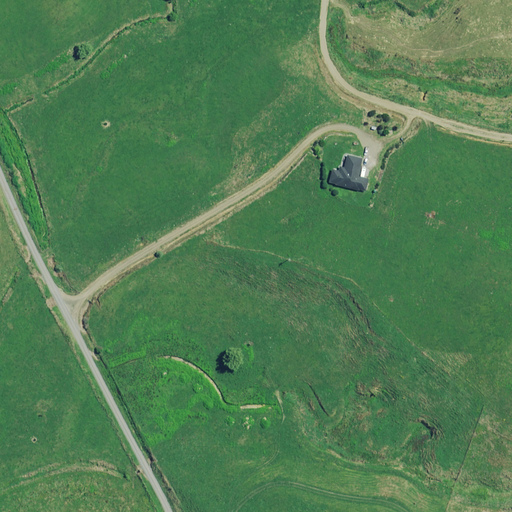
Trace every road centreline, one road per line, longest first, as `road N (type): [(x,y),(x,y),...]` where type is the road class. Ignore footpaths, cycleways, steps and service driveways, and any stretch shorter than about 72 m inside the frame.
road 1 (track): [(67,316),(112,273),(268,177),(317,133),(341,128),(384,142),(403,130),(408,112)]
road 2 (unclassified): [(167,511),(0,174)]
road 3 (track): [(511,139),(346,86),(327,63),(324,0)]
